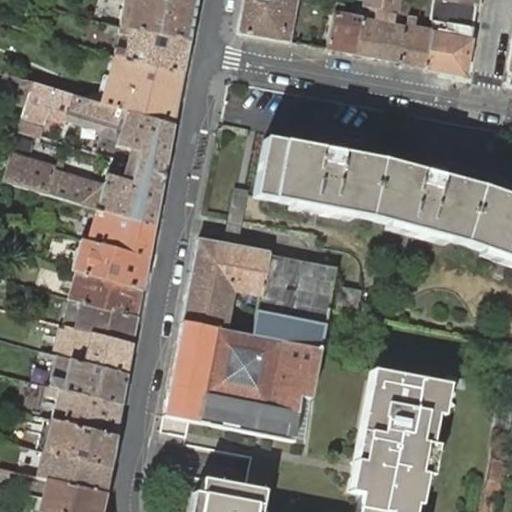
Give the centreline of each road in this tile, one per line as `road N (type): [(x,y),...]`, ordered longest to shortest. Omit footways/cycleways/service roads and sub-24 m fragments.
road 1 (residential): [(124,511),(128,450),(206,54)]
road 2 (residential): [(483,104),(206,54)]
